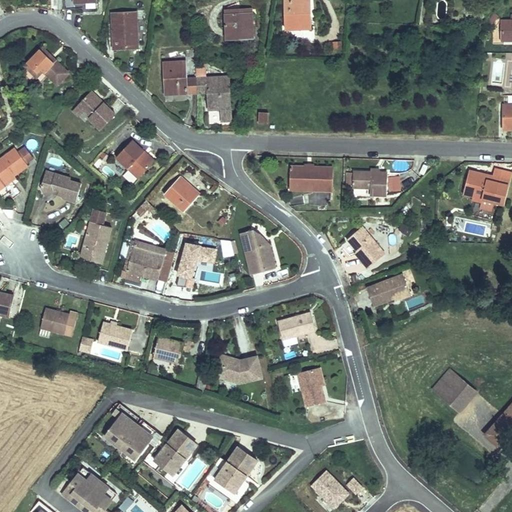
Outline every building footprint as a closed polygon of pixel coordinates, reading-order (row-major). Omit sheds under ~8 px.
[(94,6),(93,0),(71,0),(71,3),(80,3),(80,10),(91,11),(91,5),(94,6)] [(170,1),(167,0),(158,0),(157,12),(169,13),(170,1)] [(307,32),(305,0),(289,0),(280,0),(280,30),(293,29),(295,32),(307,32)] [(70,10),(60,8),(59,19),(69,20),(70,10)] [(511,14),(510,15),(510,21),(495,20),(494,42),(511,42),(511,14)] [(250,17),(224,18),(224,43),(240,43),(240,46),(251,46),(250,17)] [(136,53),(134,18),(108,19),(109,54),(136,53)] [(69,69),(44,45),(23,67),(31,75),(38,67),(55,83),(69,69)] [(186,79),(185,55),(160,57),(163,97),(195,95),(195,79),(186,79)] [(234,122),(232,77),(208,78),(209,67),(195,68),(195,79),(195,95),(208,94),(208,101),(213,101),(214,110),(223,109),(224,123),(234,122)] [(94,90),(80,104),(92,116),(90,118),(103,130),(118,114),(94,90)] [(92,116),(80,104),(75,110),(87,121),(90,118),(92,116)] [(511,133),(511,108),(494,107),(493,129),(505,129),(505,133),(511,133)] [(269,124),(269,111),(261,111),(260,123),(269,124)] [(157,162),(134,140),(115,161),(138,182),(157,162)] [(17,155),(0,166),(0,189),(8,201),(23,191),(18,183),(30,175),(27,170),(37,165),(29,153),(21,159),(17,155)] [(339,173),(297,171),(296,194),(338,196),(339,173)] [(49,173),(45,190),(50,197),(60,191),(64,192),(63,196),(67,197),(69,200),(81,203),(86,184),(74,181),(75,179),(49,173)] [(494,180),(470,175),(465,199),(475,202),(474,208),(483,210),(484,205),(497,208),(507,210),(511,186),(511,176),(495,173),(494,180)] [(187,179),(170,197),(190,214),(206,196),(187,179)] [(393,180),(358,179),(358,195),(376,196),(376,201),(392,202),(393,180)] [(376,196),(358,195),(357,209),(375,209),(376,201),(376,196)] [(190,214),(170,197),(165,203),(177,216),(188,218),(190,214)] [(135,208),(142,217),(153,208),(147,200),(135,208)] [(497,208),(484,205),(483,210),(481,218),(495,220),(497,208)] [(107,213),(94,210),(92,224),(104,226),(107,213)] [(106,266),(114,228),(104,226),(92,224),(83,262),(106,266)] [(257,228),(245,231),(257,273),(283,266),(277,244),(268,246),(265,234),(257,228)] [(390,256),(368,229),(350,243),(373,270),(390,256)] [(222,257),(237,255),(236,239),(221,241),(222,257)] [(141,242),(134,273),(164,280),(171,250),(141,242)] [(218,263),(221,250),(204,249),(204,248),(191,245),(183,277),(184,277),(184,278),(183,288),(191,289),(193,279),(197,280),(201,261),(218,263)] [(403,279),(370,291),(377,312),(410,300),(403,279)] [(0,314),(9,317),(14,294),(3,292),(1,297),(0,296),(0,314)] [(73,318),(50,312),(43,339),(53,342),(55,335),(76,340),(83,316),(74,313),(73,318)] [(315,313),(281,323),(286,340),(320,331),(315,313)] [(135,333),(106,325),(101,344),(130,353),(135,333)] [(187,347),(162,340),(156,360),(182,367),(187,347)] [(93,357),(95,345),(85,343),(83,355),(93,357)] [(244,361),(226,354),(218,376),(239,385),(263,383),(261,360),(244,361)] [(333,405),(323,371),(302,377),(312,410),(333,405)] [(479,395),(453,375),(437,396),(462,416),(479,395)] [(117,418),(125,407),(118,402),(111,413),(117,418)] [(148,440),(156,429),(143,420),(139,425),(136,429),(132,425),(135,421),(138,416),(125,407),(117,418),(104,436),(135,458),(148,440)] [(511,409),(487,440),(501,451),(511,437),(511,409)] [(185,457),(197,442),(177,427),(154,458),(173,473),(182,461),(180,460),(183,455),(185,457)] [(154,445),(162,434),(156,429),(148,440),(154,445)] [(247,472),(257,456),(237,443),(215,476),(235,489),(244,477),(242,475),(245,471),(247,472)] [(97,511),(103,511),(118,493),(83,467),(67,489),(73,494),(69,499),(86,511),(94,511),(95,511),(97,511)] [(343,485),(327,470),(310,486),(318,496),(314,499),(327,511),(332,511),(351,494),(354,497),(365,487),(352,477),(343,485)] [(69,499),(73,494),(67,489),(63,494),(69,499)] [(32,511),(41,511),(46,506),(40,501),(32,511)] [(193,511),(183,503),(174,511),(193,511)]
